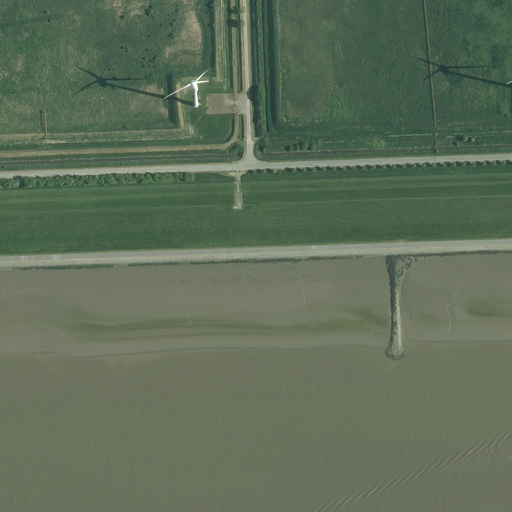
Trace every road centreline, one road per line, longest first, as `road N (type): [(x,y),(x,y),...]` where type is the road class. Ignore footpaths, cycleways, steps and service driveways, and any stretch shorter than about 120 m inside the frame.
road 1 (unclassified): [(511,157),(250,166)]
road 2 (unclassified): [(250,166),(0,175)]
road 3 (unclassified): [(250,166),(244,0)]
